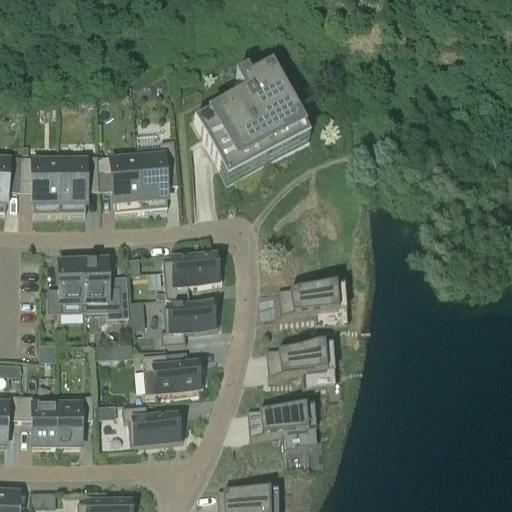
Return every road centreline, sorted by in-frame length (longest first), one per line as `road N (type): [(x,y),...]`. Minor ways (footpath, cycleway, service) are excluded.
road 1 (residential): [(0,239),(236,236),(244,325),(211,433),(187,480)]
road 2 (residential): [(0,474),(187,480)]
